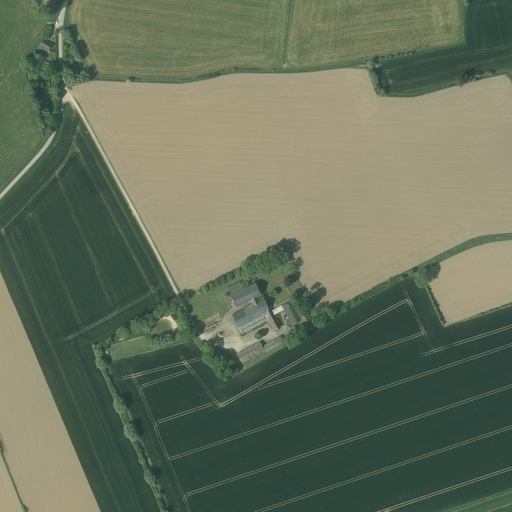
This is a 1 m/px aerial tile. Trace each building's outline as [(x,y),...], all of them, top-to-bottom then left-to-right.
[(52,45),(44,39),(40,45),(49,50),(52,45)] [(37,72),(43,57),(34,53),(30,63),(32,65),(31,69),(37,72)] [(241,282),(228,288),(231,294),(244,288),(241,282)] [(231,294),(231,295),(237,307),(250,300),(257,296),(261,294),(255,282),(244,288),(231,294)] [(252,303),(232,314),(242,333),(269,319),(275,330),(280,327),(274,315),(272,311),(271,309),(270,310),(264,297),(259,300),(257,296),(250,300),(252,303)] [(292,299),(281,305),(272,311),(274,315),(285,309),(289,318),(289,319),(291,323),(296,320),(297,322),(302,320),(306,329),(307,331),(313,328),(311,324),(313,323),(306,310),(299,314),(294,304),(295,304),(292,299)] [(262,346),(264,350),(265,352),(284,342),(280,336),(262,346)] [(260,342),(237,354),(242,363),(264,350),(262,346),(260,342)]
